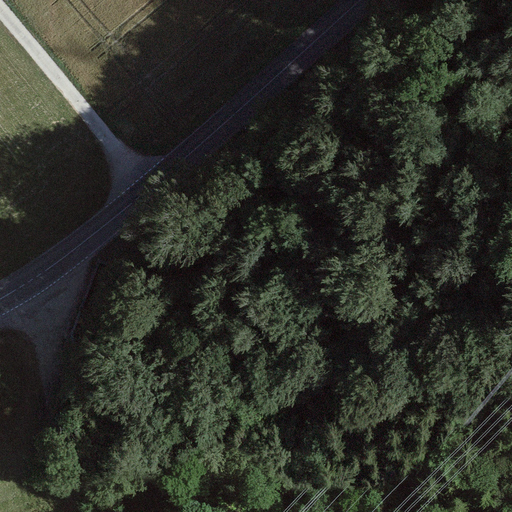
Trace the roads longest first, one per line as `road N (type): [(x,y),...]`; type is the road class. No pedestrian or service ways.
road 1 (tertiary): [(363,0),(145,195),(0,299)]
road 2 (track): [(145,195),(0,13)]
